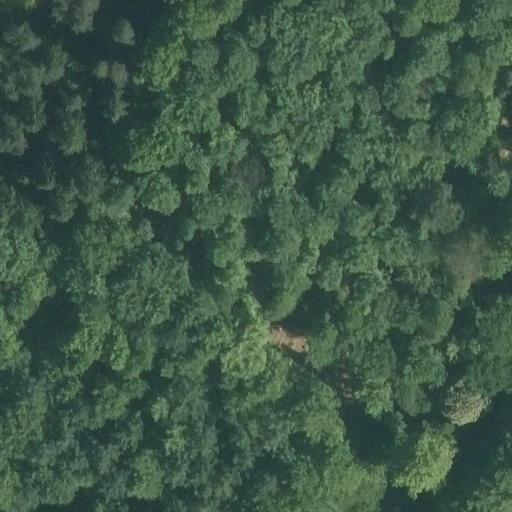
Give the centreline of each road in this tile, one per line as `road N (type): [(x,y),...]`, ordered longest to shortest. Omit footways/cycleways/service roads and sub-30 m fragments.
road 1 (track): [(112,0),(0,289)]
road 2 (secondary): [(374,511),(511,340)]
